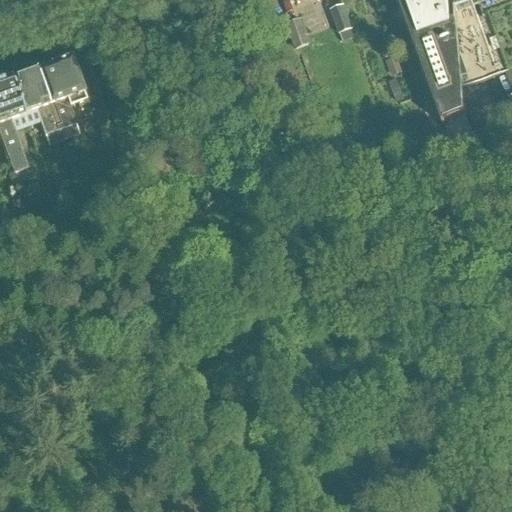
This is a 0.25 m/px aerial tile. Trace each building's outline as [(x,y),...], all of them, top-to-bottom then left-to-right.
[(396,0),(442,127),(445,126),(444,124),(465,117),(463,90),(502,76),(498,66),(495,67),(478,21),(484,19),(479,6),(495,0),(506,0),(396,0)] [(352,32),(343,9),(331,13),(340,36),(352,32)] [(300,23),(288,27),(296,51),(309,47),(300,23)] [(384,64),(390,79),(404,74),(398,58),(384,64)] [(52,67),(36,73),(48,109),(47,110),(56,135),(58,134),(61,144),(79,137),(76,127),(75,128),(69,109),(98,99),(85,61),(71,66),(70,61),(67,62),(67,61),(62,59),(54,62),(52,67)] [(28,75),(10,82),(26,129),(41,124),(46,138),(50,147),(61,144),(58,134),(56,135),(47,110),(48,109),(36,73),(35,74),(35,72),(28,75)] [(0,83),(0,138),(1,138),(9,158),(15,176),(27,171),(29,171),(22,154),(23,153),(15,133),(26,129),(10,82),(10,80),(0,83)] [(403,103),(395,82),(389,85),(397,105),(403,103)] [(27,171),(15,176),(19,185),(30,181),(27,171)] [(5,207),(0,208),(0,225),(4,224),(3,220),(9,218),(5,207)]
